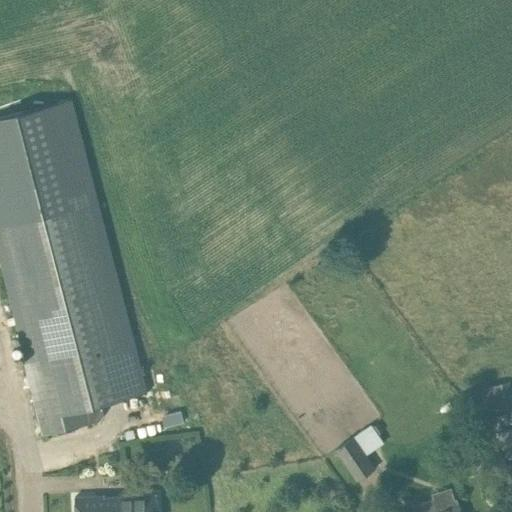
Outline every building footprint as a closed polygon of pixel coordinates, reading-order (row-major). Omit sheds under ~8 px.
[(73,98),(0,116),(0,262),(44,434),(99,420),(103,414),(100,403),(147,391),(99,203),(73,98)] [(468,415),(511,404),(511,390),(510,382),(463,394),(468,415)] [(371,428),(355,438),(338,450),(359,481),(376,469),(366,454),(382,443),(371,428)] [(511,431),(500,434),(505,457),(511,455),(511,431)] [(463,511),(459,498),(457,499),(453,487),(448,489),(449,494),(414,505),(416,511),(463,511)] [(157,511),(156,494),(104,497),(104,495),(75,497),(75,511),(157,511)]
